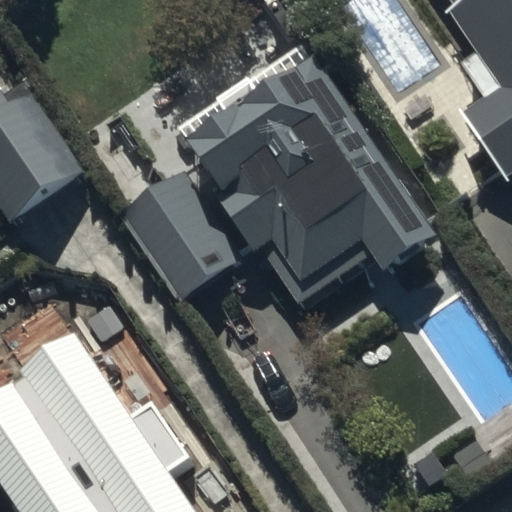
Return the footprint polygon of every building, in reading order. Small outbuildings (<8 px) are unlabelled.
[(511,0),(447,0),(511,91),(475,117),(511,170),(511,0)] [(191,147),(307,311),(377,262),(389,280),(445,241),(433,223),(318,59),(191,147)] [(35,87),(9,104),(0,91),(0,225),(6,235),(94,176),(35,87)] [(117,217),(182,309),(247,263),(182,171),(117,217)] [(0,395),(0,486),(17,511),(157,511),(193,488),(108,362),(90,335),(74,313),(0,362),(0,392),(1,394),(0,395)]
